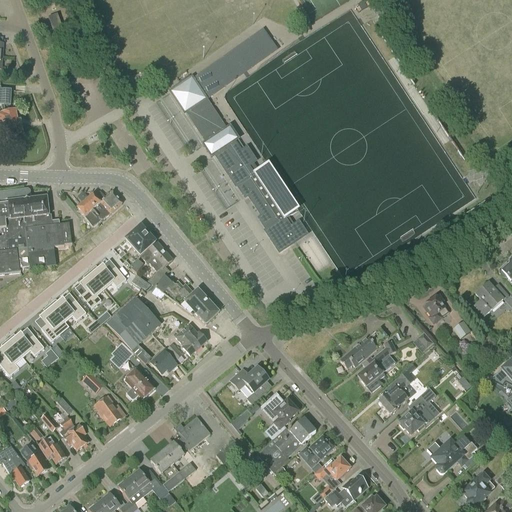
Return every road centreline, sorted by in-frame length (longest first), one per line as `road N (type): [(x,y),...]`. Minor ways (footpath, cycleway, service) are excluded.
road 1 (unclassified): [(256,336),(416,279),(511,217)]
road 2 (unclassified): [(34,511),(256,336)]
road 3 (unclassified): [(411,507),(256,336)]
road 4 (residential): [(0,333),(150,211)]
road 5 (unclassified): [(256,336),(150,211)]
road 6 (residential): [(59,177),(55,114),(25,27)]
